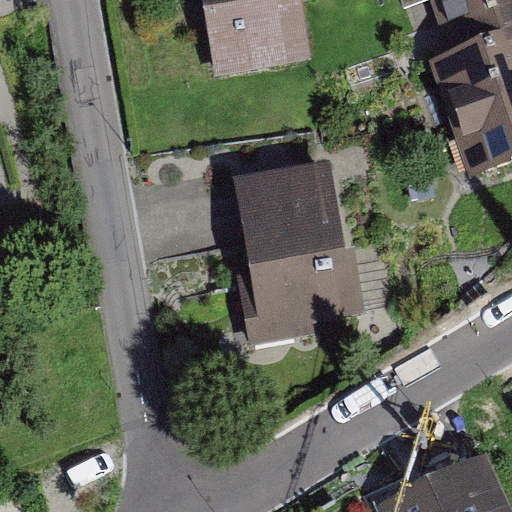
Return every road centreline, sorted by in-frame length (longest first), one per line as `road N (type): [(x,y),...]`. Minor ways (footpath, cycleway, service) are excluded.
road 1 (residential): [(170,511),(75,0)]
road 2 (residential): [(216,511),(511,322)]
